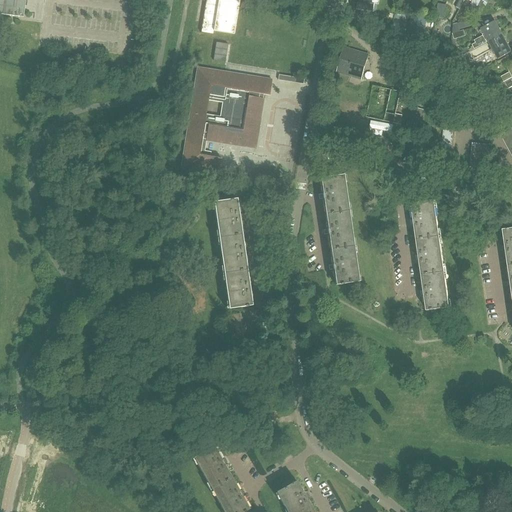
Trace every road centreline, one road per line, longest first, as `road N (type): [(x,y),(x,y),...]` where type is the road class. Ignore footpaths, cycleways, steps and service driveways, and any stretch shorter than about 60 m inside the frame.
road 1 (unclassified): [(305,155),(288,282),(299,410),(321,442),(403,511)]
road 2 (unclassified): [(511,187),(305,155)]
